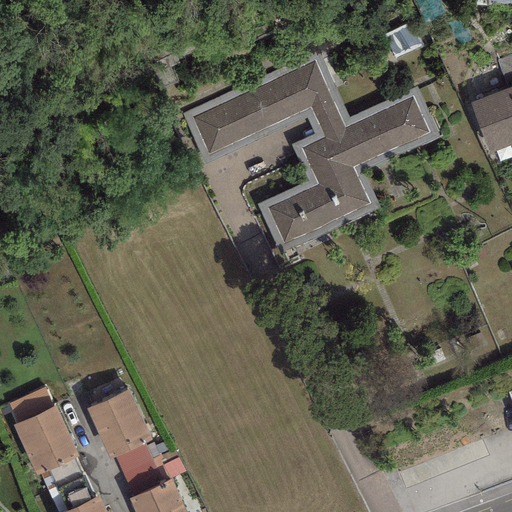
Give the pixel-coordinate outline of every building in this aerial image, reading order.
[(438,136),(415,87),(348,118),(317,52),(181,115),(205,165),(306,118),(314,133),(290,145),(306,180),(256,204),(279,254),(379,207),(362,171),(438,136)] [(511,53),(496,59),(507,89),(511,87),(511,53)] [(511,87),(507,89),(470,103),(489,154),(511,145),(511,87)] [(129,378),(86,396),(108,447),(150,429),(129,378)] [(56,396),(16,413),(38,464),(78,447),(56,396)] [(192,511),(171,466),(131,484),(144,511),(192,511)] [(110,511),(98,484),(55,503),(58,511),(110,511)]
